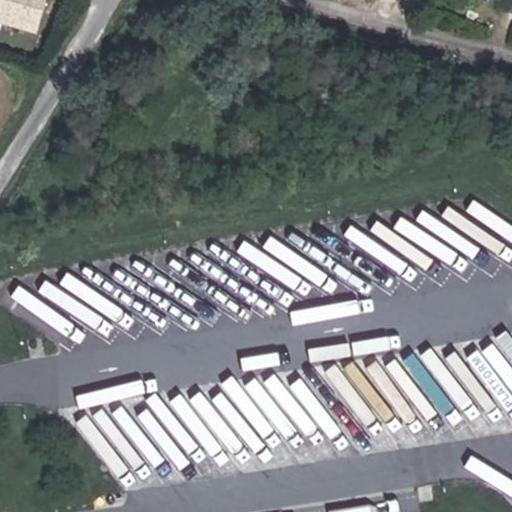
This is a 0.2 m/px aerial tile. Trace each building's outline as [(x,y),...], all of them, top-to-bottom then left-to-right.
[(59,0),(0,0),(0,16),(50,32),(59,0)] [(316,237),(365,271),(375,256),(397,271),(412,249),(401,240),(403,238),(377,220),(367,234),(348,221),(338,236),(324,226),(316,237)] [(301,287),(316,266),(277,239),(267,253),(247,239),(231,263),(296,309),(308,292),(301,287)] [(452,349),(444,355),(481,402),(495,392),(511,414),(511,337),(506,331),(464,364),(452,349)] [(138,400),(117,415),(145,454),(166,439),(138,400)]
